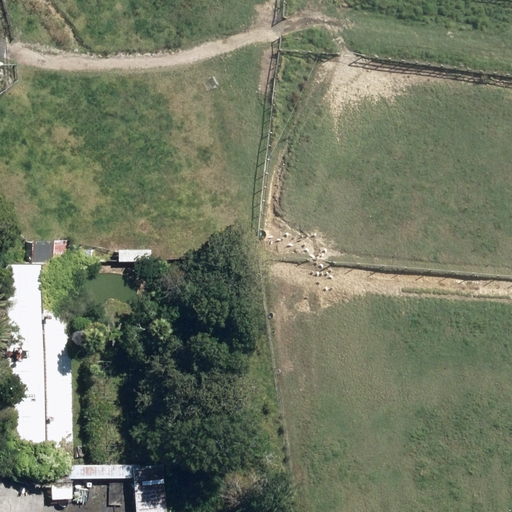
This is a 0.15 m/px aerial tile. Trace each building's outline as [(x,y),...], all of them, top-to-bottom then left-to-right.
[(5,265),(8,464),(71,464),(68,264),(64,264),(64,239),(30,240),(30,265),(5,265)] [(72,263),(92,262),(92,250),(72,250),(72,263)] [(117,262),(150,262),(150,251),(117,250),(117,262)] [(131,466),(134,511),(165,511),(162,464),(131,466)] [(51,486),(51,499),(71,499),(71,483),(69,483),(68,470),(33,471),(34,487),(51,486)]
